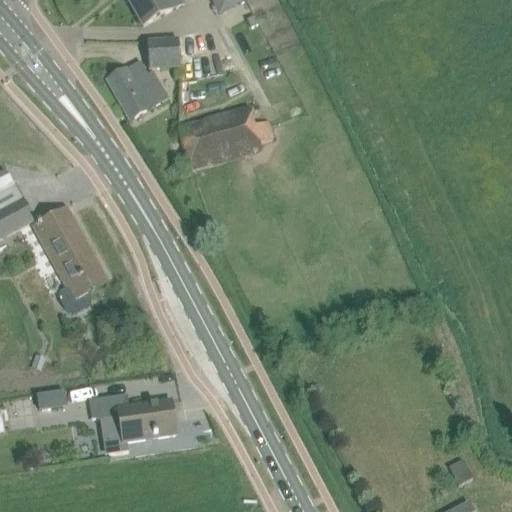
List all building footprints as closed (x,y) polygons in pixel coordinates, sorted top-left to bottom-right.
[(185,4),(183,0),(126,0),(143,28),(160,19),(185,4)] [(246,1),(245,0),(210,0),(209,1),(219,17),(241,5),(246,1)] [(179,43),(147,45),(149,72),(181,70),(179,43)] [(130,123),(147,113),(168,101),(153,74),(148,77),(146,73),(146,74),(140,64),(127,71),(107,82),(130,123)] [(247,108),(197,123),(178,129),(192,173),(261,151),(259,144),(271,140),(266,123),(253,127),(247,108)] [(0,241),(35,222),(16,186),(15,186),(6,171),(0,173),(0,241)] [(108,285),(66,210),(49,220),(33,228),(67,291),(62,294),(59,298),(59,302),(68,315),(75,317),(90,309),(92,303),(88,296),(90,295),(108,285)] [(120,362),(100,351),(95,361),(115,372),(120,362)] [(90,403),(93,422),(118,418),(122,445),(176,437),(171,404),(119,411),(117,399),(90,403)] [(462,461),(448,469),(458,488),(473,481),(462,461)]
